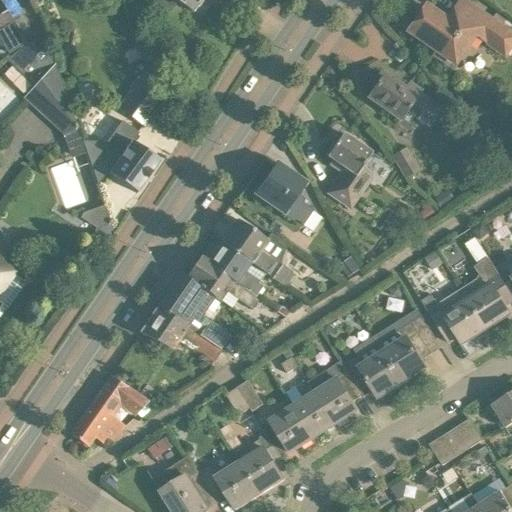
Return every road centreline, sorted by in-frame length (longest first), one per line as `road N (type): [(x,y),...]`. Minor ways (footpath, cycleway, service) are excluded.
road 1 (tertiary): [(17,456),(333,0)]
road 2 (tertiary): [(307,0),(0,445)]
road 3 (residential): [(308,511),(337,466),(511,363)]
